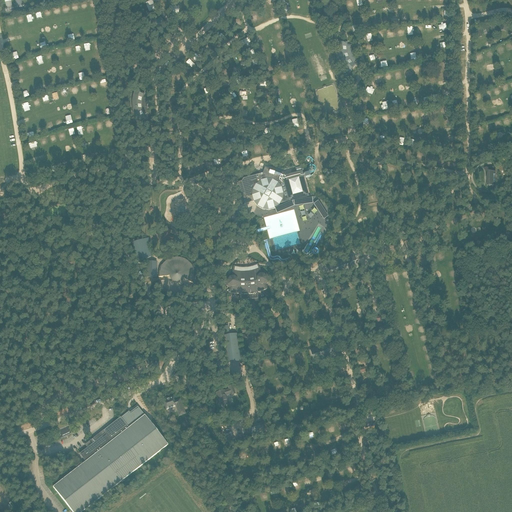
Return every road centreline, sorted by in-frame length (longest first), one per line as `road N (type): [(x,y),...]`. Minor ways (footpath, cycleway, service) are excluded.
road 1 (track): [(36,428),(32,383),(22,379),(4,319),(3,258),(32,234),(0,38)]
road 2 (unclassified): [(0,440),(165,379)]
road 3 (unknown): [(398,237),(379,158),(466,163)]
road 4 (unknown): [(341,138),(356,207),(299,271)]
road 5 (unknown): [(24,182),(42,186),(135,152),(156,156)]
road 6 (track): [(190,381),(232,511)]
road 7 (unclassified): [(165,379),(218,371),(210,306)]
